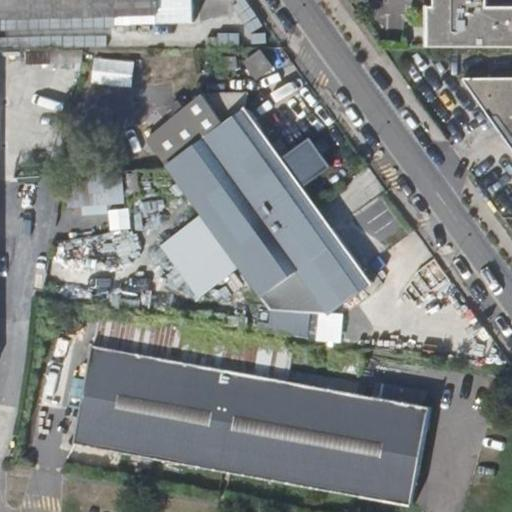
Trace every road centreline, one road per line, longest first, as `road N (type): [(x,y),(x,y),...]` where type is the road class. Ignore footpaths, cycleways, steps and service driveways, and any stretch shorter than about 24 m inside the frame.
road 1 (unknown): [(60,511),(31,365),(28,175),(37,68)]
road 2 (tertiary): [(511,299),(298,0)]
